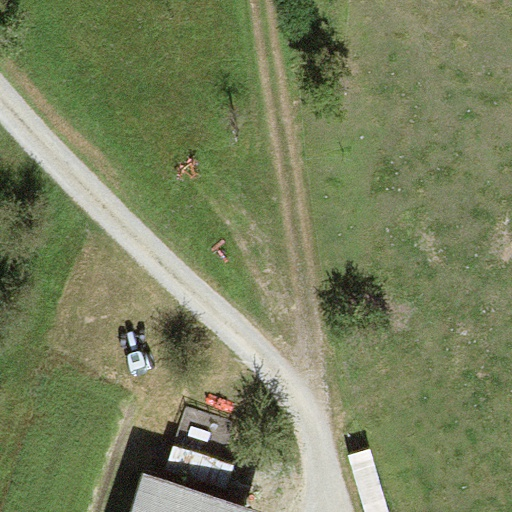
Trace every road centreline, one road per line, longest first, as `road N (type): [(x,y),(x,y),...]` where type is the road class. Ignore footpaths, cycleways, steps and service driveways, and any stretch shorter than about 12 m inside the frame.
road 1 (track): [(0,89),(307,431),(319,511)]
road 2 (track): [(307,431),(298,233),(271,0)]
